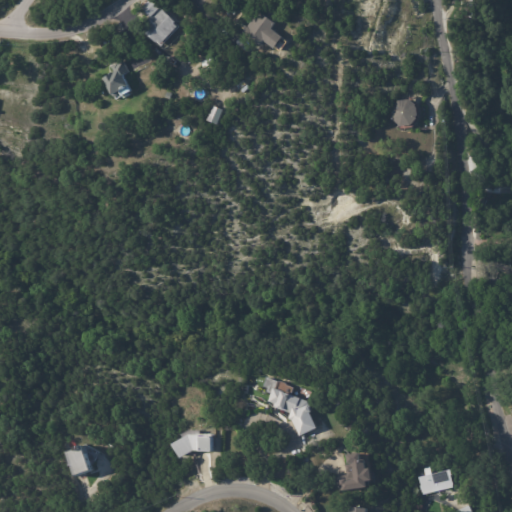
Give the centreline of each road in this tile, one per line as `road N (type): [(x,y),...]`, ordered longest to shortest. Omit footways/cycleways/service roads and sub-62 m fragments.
road 1 (residential): [(511,511),(463,227),(462,143),(437,0)]
road 2 (tertiary): [(125,0),(105,20),(0,22)]
road 3 (residential): [(289,511),(273,497),(209,490),(171,511)]
